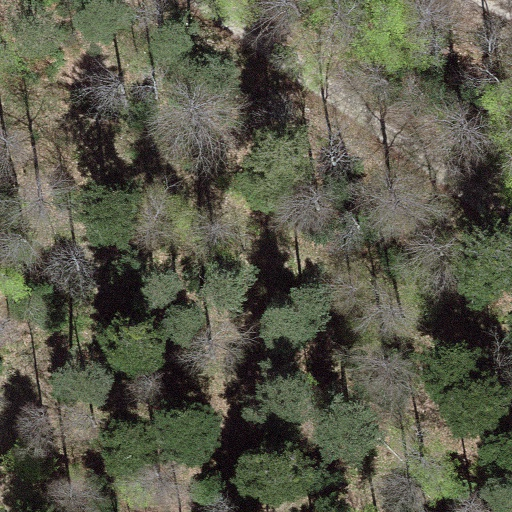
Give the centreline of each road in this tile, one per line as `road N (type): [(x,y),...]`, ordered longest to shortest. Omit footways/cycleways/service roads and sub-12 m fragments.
road 1 (track): [(0,93),(271,228),(511,334)]
road 2 (track): [(511,200),(215,0)]
